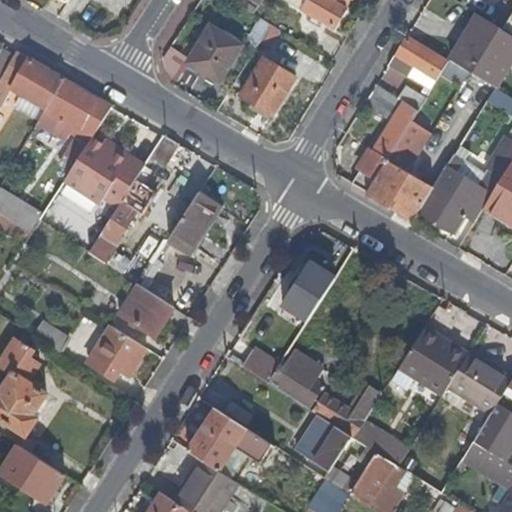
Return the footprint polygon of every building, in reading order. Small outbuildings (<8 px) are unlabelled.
[(346,9),(332,0),(287,0),(334,28),(346,9)] [(468,48),(485,20),(478,15),(460,43),(468,48)] [(270,40),(277,30),(258,19),(252,30),(270,40)] [(497,89),(511,65),(511,36),(504,32),(485,20),(468,48),(460,43),(450,60),(451,60),(496,89),(497,89)] [(211,26),(187,63),(220,83),(244,46),(211,26)] [(391,65),(409,76),(414,67),(438,82),(450,62),(410,38),(398,58),(396,56),(391,65)] [(46,112),(64,81),(16,54),(0,81),(0,102),(4,105),(12,91),(21,97),(46,112)] [(264,59),(240,97),(272,116),(296,78),(264,59)] [(409,76),(432,91),(438,82),(414,67),(409,76)] [(112,108),(64,81),(46,112),(41,120),(70,136),(74,128),(81,131),(72,148),(67,144),(64,150),(68,152),(59,167),(70,174),(93,138),(112,108)] [(364,105),(383,117),(395,98),(376,86),(364,105)] [(353,184),(368,194),(411,124),(426,100),(405,87),(398,99),(404,103),(353,184)] [(489,100),(511,114),(511,98),(497,89),(496,89),(489,100)] [(41,120),(46,112),(21,97),(15,107),(40,121),(41,120)] [(430,136),(411,124),(368,194),(367,195),(413,222),(419,213),(434,189),(408,172),(430,136)] [(163,169),(178,145),(164,137),(149,161),(163,169)] [(125,199),(145,167),(130,157),(127,161),(104,145),(93,138),(70,174),(65,181),(100,206),(104,200),(118,209),(122,203),(125,199)] [(464,164),(454,157),(434,189),(419,213),(455,235),(465,218),(476,225),(486,208),(511,164),(511,140),(509,139),(478,188),(457,175),(464,164)] [(127,161),(130,157),(107,141),(104,145),(127,161)] [(511,164),(486,208),(511,223),(511,164)] [(209,191),(203,188),(173,235),(192,248),(219,206),(205,197),(209,191)] [(42,218),(0,191),(0,215),(31,234),(39,222),(42,218)] [(125,199),(122,203),(129,207),(131,203),(125,199)] [(129,207),(122,203),(118,209),(89,255),(105,265),(113,252),(116,247),(114,245),(136,212),(129,207)] [(68,225),(46,210),(42,218),(39,222),(54,232),(61,236),(68,225)] [(0,230),(24,244),(31,234),(0,215),(0,230)] [(36,254),(24,246),(14,261),(27,269),(36,254)] [(113,252),(105,265),(122,276),(130,263),(113,252)] [(283,305),(309,321),(336,280),(310,264),(283,305)] [(154,339),(173,309),(140,287),(137,286),(118,315),(154,339)] [(42,322),(32,337),(59,354),(68,339),(42,322)] [(129,379),(146,350),(110,327),(89,361),(115,378),(119,372),(129,379)] [(400,367),(416,377),(445,396),(449,389),(468,359),(424,330),(400,367)] [(27,356),(31,349),(16,339),(0,363),(0,366),(12,375),(0,392),(0,419),(25,436),(37,419),(33,416),(47,395),(28,382),(37,369),(28,363),(31,359),(27,356)] [(317,364),(292,348),(282,362),(268,385),(306,409),(322,386),(308,377),(317,364)] [(253,352),(243,368),(266,383),(277,367),(253,352)] [(511,383),(511,381),(470,355),(468,359),(449,389),(492,416),(494,412),(499,404),(508,389),(511,383)] [(416,377),(400,367),(391,382),(406,392),(416,377)] [(351,438),(353,440),(365,423),(381,397),(369,389),(352,414),(324,396),(312,413),(320,418),(351,438)] [(225,413),(246,426),(253,415),(232,401),(225,413)] [(492,416),(475,443),(503,461),(505,462),(511,450),(511,412),(499,404),(494,412),(492,416)] [(215,410),(188,451),(202,460),(220,472),(235,448),(263,466),(274,448),(215,410)] [(333,468),(351,438),(320,418),(301,447),(318,458),(331,466),(333,468)] [(365,423),(353,440),(366,447),(377,454),(396,466),(399,468),(410,450),(365,423)] [(511,511),(511,466),(505,462),(503,461),(475,443),(464,460),(511,490),(511,496),(502,511),(511,511)] [(359,458),(370,465),(377,454),(366,447),(359,458)] [(47,504),(65,476),(27,451),(9,479),(23,489),(21,493),(31,500),(34,496),(47,504)] [(349,496),(374,511),(389,511),(400,494),(385,484),(396,466),(377,454),(370,465),(357,484),(349,496)] [(331,466),(318,458),(316,463),(328,470),(331,466)] [(221,511),(239,484),(220,472),(202,460),(174,502),(189,511),(221,511)] [(326,481),(349,496),(357,484),(334,469),(326,481)] [(326,481),(306,511),(339,511),(349,496),(326,481)] [(189,511),(174,502),(161,494),(149,511),(189,511)]
